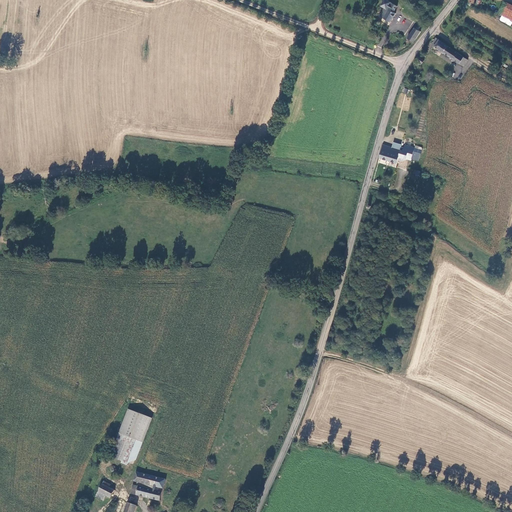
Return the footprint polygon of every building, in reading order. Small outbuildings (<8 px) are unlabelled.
[(391,2),(387,8),(385,7),(380,15),(391,22),(396,13),(394,12),(397,6),(391,2)] [(503,14),(511,18),(511,4),(509,3),(503,14)] [(412,42),(420,31),(415,27),(407,38),(412,42)] [(450,47),(439,39),(434,46),(445,54),(446,53),(457,61),(456,62),(462,67),(463,66),(466,68),(471,62),(461,55),(460,56),(449,48),(450,47)] [(392,148),(384,145),(379,158),(398,163),(399,158),(401,151),(404,140),(399,139),(398,144),(394,143),(392,148)] [(405,152),(401,151),(399,158),(407,161),(408,159),(413,161),(416,150),(407,146),(405,152)] [(112,457),(130,463),(138,440),(144,442),(152,418),(129,410),(112,457)] [(164,488),(166,478),(137,471),(134,481),(152,486),(152,489),(138,486),(136,495),(161,501),(163,490),(160,489),(160,488),(164,488)] [(110,485),(103,482),(95,498),(106,503),(107,500),(105,499),(106,497),(111,499),(115,491),(109,488),(110,485)] [(136,495),(138,486),(130,484),(128,493),(136,495)] [(125,511),(124,511),(134,511),(137,505),(129,502),(125,511)]
